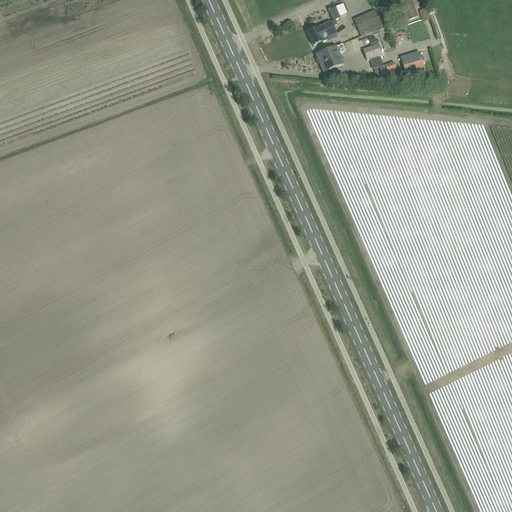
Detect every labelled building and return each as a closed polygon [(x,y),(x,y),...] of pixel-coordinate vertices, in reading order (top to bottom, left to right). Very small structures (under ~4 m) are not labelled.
[(350,0),(342,3),(346,14),(354,12),(350,0)] [(417,19),(409,0),(397,0),(406,22),(417,19)] [(337,26),(335,21),(340,19),(335,8),(328,11),(333,22),(307,34),(313,47),(337,37),(333,28),(337,26)] [(382,25),(375,11),(354,20),(360,34),(382,25)] [(383,56),(379,44),(364,49),(367,62),(369,61),(372,70),(379,68),(383,79),(389,77),(385,66),(384,66),(380,57),(383,56)] [(324,73),(333,69),(343,65),(338,55),(346,52),(342,45),(317,56),(324,73)] [(422,62),(403,68),(406,78),(425,72),(422,62)]
